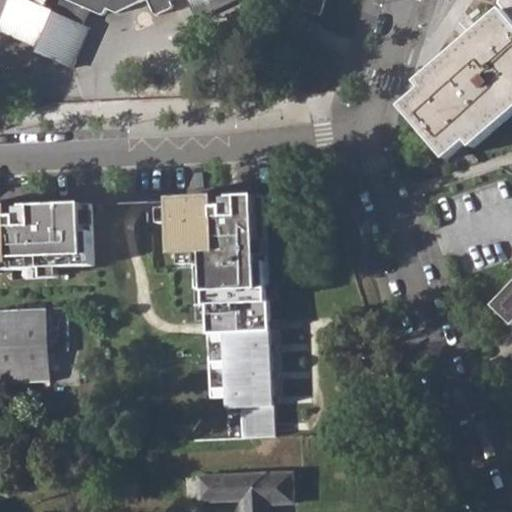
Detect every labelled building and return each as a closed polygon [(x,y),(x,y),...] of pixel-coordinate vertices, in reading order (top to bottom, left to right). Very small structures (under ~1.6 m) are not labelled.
[(8,0),(0,17),(0,29),(35,47),(33,50),(70,67),(96,10),(104,14),(107,6),(115,10),(142,0),(150,0),(157,16),(191,2),(197,17),(236,2),(235,0),(8,0)] [(304,0),(301,9),(323,18),(329,0),(304,0)] [(511,0),(504,0),(504,1),(509,4),(415,87),(420,93),(400,111),(445,164),(467,146),(473,154),(511,118),(511,0)] [(250,188),(163,191),(166,249),(198,250),(201,302),(205,301),(206,333),(222,333),(226,410),(241,409),(244,437),(278,438),(264,258),(254,258),(250,188)] [(0,272),(91,268),(88,197),(0,201),(0,272)] [(511,292),(499,307),(511,322),(511,292)] [(52,310),(43,311),(46,345),(56,345),(52,310)] [(0,387),(50,384),(46,345),(43,311),(0,312),(0,387)] [(65,318),(66,333),(76,332),(75,317),(65,318)] [(239,508),(239,511),(266,511),(267,510),(293,509),(292,478),(197,483),(198,509),(239,508)]
